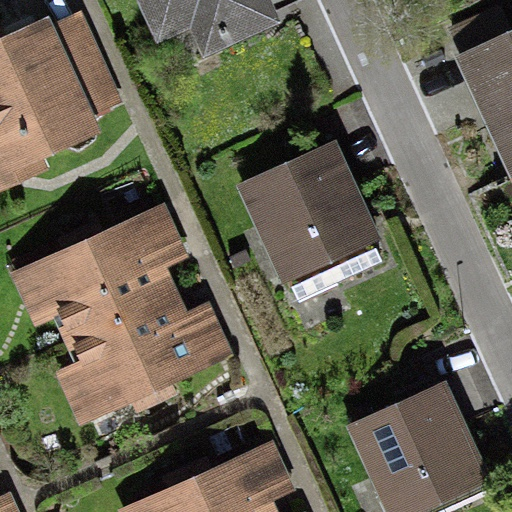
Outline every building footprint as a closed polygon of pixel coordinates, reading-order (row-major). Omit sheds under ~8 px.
[(274,19),(264,0),(143,0),(160,36),(209,13),(222,43),(274,19)] [(511,32),(510,33),(499,9),(453,30),(464,54),(461,56),(511,167),(511,32)] [(114,95),(90,41),(58,56),(45,26),(0,46),(0,145),(1,147),(28,135),(36,151),(90,127),(83,110),(114,95)] [(381,260),(331,146),(244,185),(299,298),(381,260)] [(71,254),(45,266),(106,403),(132,391),(139,405),(171,390),(164,377),(224,347),(209,316),(195,322),(175,331),(143,261),(162,253),(178,246),(164,215),(103,239),(97,226),(65,240),(71,254)] [(403,511),(482,476),(441,386),(354,425),(393,511),(403,511)] [(257,511),(251,498),(273,488),(285,482),(271,451),(210,476),(204,462),(170,478),(176,491),(152,503),(155,511),(257,511)] [(0,511),(12,511),(9,503),(0,507),(0,511)]
